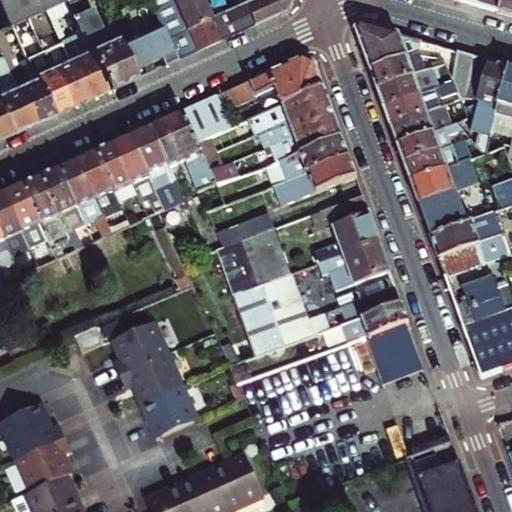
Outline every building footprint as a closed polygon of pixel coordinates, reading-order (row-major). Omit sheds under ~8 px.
[(0,0),(0,30),(25,20),(42,12),(62,3),(60,0),(0,0)] [(69,0),(62,3),(76,37),(103,95),(130,82),(118,55),(114,47),(112,43),(97,50),(101,39),(88,11),(86,12),(81,0),(69,0)] [(142,0),(155,28),(158,36),(171,64),(194,54),(184,30),(169,0),(142,0)] [(169,0),(184,30),(195,24),(207,19),(198,0),(169,0)] [(289,0),(250,0),(207,19),(217,43),(284,13),(289,0)] [(478,0),(476,7),(496,13),(499,0),(478,0)] [(511,0),(499,0),(496,13),(511,17),(511,0)] [(30,32),(47,24),(42,12),(25,20),(30,32)] [(195,24),(184,30),(194,54),(206,48),(217,43),(207,19),(195,24)] [(353,31),(368,71),(405,57),(415,53),(419,42),(360,25),(353,31)] [(118,55),(130,82),(145,76),(158,70),(171,64),(158,36),(155,28),(114,47),(118,55)] [(26,67),(50,119),(66,112),(43,60),(30,32),(25,34),(37,62),(26,67)] [(57,45),(83,104),(103,95),(76,37),(57,45)] [(66,112),(83,104),(57,45),(51,48),(54,55),(43,60),(66,112)] [(455,53),(449,73),(450,78),(452,83),(453,83),(462,86),(471,57),(455,53)] [(375,90),(412,77),(405,57),(368,71),(375,90)] [(486,62),(471,57),(462,86),(477,91),(486,62)] [(443,58),(437,60),(439,66),(445,64),(443,58)] [(273,90),(279,104),(321,89),(313,65),(301,59),(227,93),(232,104),(273,90)] [(0,119),(8,138),(32,128),(23,109),(20,111),(3,69),(0,62),(0,93),(1,97),(0,97),(0,119)] [(494,112),(506,67),(486,62),(477,91),(473,106),(494,112)] [(32,128),(50,119),(26,67),(12,74),(8,67),(3,69),(20,111),(23,109),(32,128)] [(494,112),(511,117),(511,69),(506,67),(494,112)] [(375,90),(382,109),(432,91),(425,72),(412,77),(375,90)] [(274,118),(276,124),(327,105),(321,89),(279,104),(257,112),(261,122),(274,118)] [(432,91),(382,109),(389,127),(437,110),(439,109),(432,91)] [(227,93),(182,113),(192,137),(227,124),(221,109),(232,104),(227,93)] [(221,109),(227,124),(239,119),(232,104),(221,109)] [(271,141),(273,147),(283,144),(282,140),(333,122),(327,105),(276,124),(281,137),(271,141)] [(437,110),(389,127),(396,146),(432,132),(443,128),(437,110)] [(149,128),(169,169),(182,163),(204,212),(223,205),(214,185),(207,168),(199,151),(192,137),(182,113),(149,128)] [(0,141),(8,138),(0,119),(0,141)] [(283,144),(273,147),(279,161),(340,139),(333,122),(282,140),(283,144)] [(129,137),(154,191),(162,188),(168,199),(171,197),(175,204),(183,200),(169,169),(149,128),(129,137)] [(396,146),(402,164),(449,147),(458,143),(455,133),(436,140),(432,132),(396,146)] [(144,187),(157,215),(163,212),(154,191),(129,137),(111,145),(131,187),(144,181),(147,186),(144,187)] [(347,159),(340,139),(279,161),(277,162),(284,182),(347,159)] [(95,153),(121,209),(138,202),(131,187),(111,145),(95,153)] [(267,146),(258,149),(264,166),(277,162),(279,161),(273,147),(268,149),(267,146)] [(449,147),(402,164),(409,183),(446,170),(443,163),(453,159),(449,147)] [(109,215),(121,209),(95,153),(77,161),(103,218),(108,230),(111,236),(118,233),(109,215)] [(347,159),(284,182),(270,187),(278,207),(355,179),(347,159)] [(446,170),(454,193),(480,184),(472,160),(446,170)] [(79,228),(103,218),(77,161),(52,172),(70,209),(79,228)] [(428,236),(464,223),(454,193),(446,170),(409,183),(428,236)] [(46,175),(36,179),(53,217),(67,211),(70,209),(52,172),(46,175)] [(53,217),(36,179),(18,188),(34,225),(53,217)] [(511,179),(491,187),(499,211),(511,206),(511,179)] [(34,225),(18,188),(1,195),(26,251),(42,243),(34,225)] [(26,251),(1,195),(0,195),(0,243),(7,261),(26,251)] [(361,198),(319,214),(326,231),(333,229),(339,246),(315,256),(319,266),(378,244),(361,198)] [(470,221),(476,237),(505,227),(498,210),(470,221)] [(148,211),(143,213),(146,220),(152,218),(148,211)] [(146,220),(143,213),(137,216),(141,223),(146,220)] [(214,233),(222,251),(273,231),(266,213),(214,233)] [(319,214),(310,218),(316,235),(326,231),(319,214)] [(53,217),(34,225),(42,243),(48,257),(62,251),(67,249),(53,217)] [(179,246),(187,265),(209,256),(192,220),(180,224),(188,242),(179,246)] [(470,221),(464,223),(428,236),(453,302),(481,292),(472,267),(486,263),(476,237),(470,221)] [(164,230),(180,268),(187,265),(179,246),(188,242),(180,224),(164,230)] [(273,231),(222,251),(215,254),(230,298),(290,276),(273,231)] [(378,244),(319,266),(317,266),(322,279),(329,276),(335,294),(389,274),(378,244)] [(112,286),(96,260),(91,264),(106,290),(112,286)] [(306,322),(290,276),(230,298),(254,359),(312,338),(306,322)] [(462,327),(511,308),(511,299),(506,283),(481,292),(453,302),(462,327)] [(112,286),(106,290),(114,304),(120,301),(112,286)] [(364,327),(367,339),(405,326),(408,325),(395,290),(339,309),(345,325),(341,327),(342,333),(364,327)] [(511,308),(462,327),(480,378),(511,366),(511,308)] [(322,316),(306,322),(312,338),(328,332),(322,316)] [(422,373),(405,326),(367,339),(366,340),(382,388),(422,373)] [(117,367),(122,377),(157,362),(168,357),(155,328),(140,334),(118,344),(127,363),(117,367)] [(98,346),(92,330),(74,338),(81,354),(98,346)] [(143,406),(174,392),(182,389),(168,357),(157,362),(122,377),(129,393),(136,390),(143,406)] [(158,439),(193,424),(197,422),(182,389),(174,392),(143,406),(158,439)] [(0,430),(13,461),(61,440),(54,424),(46,427),(38,409),(0,425),(0,430)] [(67,452),(61,440),(13,461),(29,496),(64,481),(68,479),(58,457),(67,452)] [(475,511),(451,445),(410,460),(429,511),(475,511)] [(231,511),(263,497),(247,459),(227,468),(214,473),(231,511)] [(214,473),(202,479),(179,489),(189,511),(228,511),(231,511),(214,473)] [(75,511),(77,511),(64,481),(29,496),(11,504),(14,511),(75,511)] [(189,511),(179,489),(147,503),(150,511),(189,511)]
